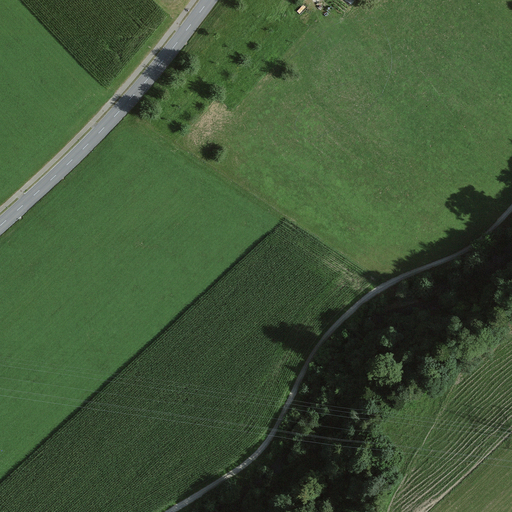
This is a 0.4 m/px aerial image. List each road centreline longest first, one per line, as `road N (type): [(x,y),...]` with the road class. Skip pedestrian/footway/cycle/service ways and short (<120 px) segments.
road 1 (track): [(511,207),(464,250),(367,296),(317,346),(259,451),(169,511)]
road 2 (tertiary): [(0,226),(108,124),(209,0)]
